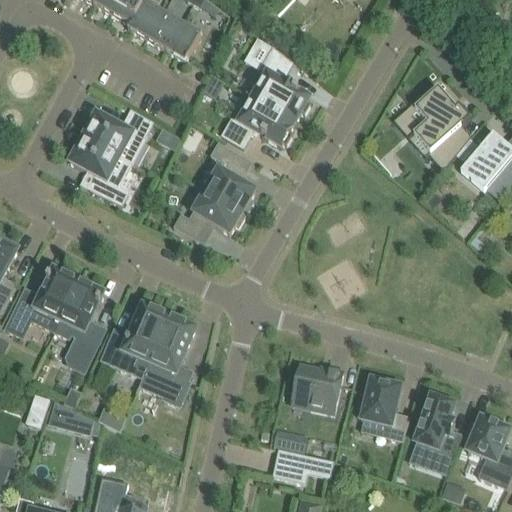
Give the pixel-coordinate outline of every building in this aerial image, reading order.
[(99,0),(78,0),(94,9),(99,0)] [(123,0),(99,0),(94,9),(112,20),(123,0)] [(140,0),(123,0),(113,20),(131,30),(129,34),(130,34),(147,4),(140,0)] [(194,9),(198,0),(190,0),(188,5),(194,9)] [(205,3),(199,0),(198,0),(194,9),(200,12),(205,3)] [(147,4),(130,34),(148,45),(164,17),(146,7),(148,4),(147,4)] [(167,56),(183,28),(164,17),(148,45),(167,56)] [(202,39),(183,28),(167,56),(186,67),(202,39)] [(274,54),(249,97),(296,128),(302,118),(305,120),(312,109),(308,107),(310,104),(300,98),(300,97),(283,87),(293,69),(274,54)] [(462,131),(471,123),(460,111),(457,113),(439,93),(416,114),(428,128),(415,140),(430,158),(428,159),(444,176),(472,142),(462,131)] [(296,128),(249,97),(223,141),(244,153),(254,136),(263,141),(262,142),(267,145),(267,144),(282,152),(284,149),(287,151),(294,140),(290,138),(296,128)] [(86,140),(84,143),(133,169),(146,145),(145,144),(154,127),(133,115),(123,131),(97,118),(92,130),(89,128),(83,139),(86,140)] [(507,150),(494,139),(462,178),(485,197),(487,195),(489,197),(500,184),(511,195),(511,194),(511,145),(507,150)] [(120,193),(133,169),(84,143),(83,146),(80,145),(74,155),(77,157),(71,168),(97,182),(90,194),(123,210),(129,198),(120,193)] [(232,182),(244,162),(219,148),(212,161),(223,168),(207,196),(247,220),(255,207),(251,205),(256,196),(232,182)] [(247,220),(207,196),(190,224),(182,220),(175,232),(196,244),(207,225),(231,239),(236,231),(240,233),(247,220)] [(18,256),(6,250),(8,248),(0,243),(0,318),(2,319),(18,290),(4,282),(18,256)] [(56,337),(80,287),(77,285),(79,282),(67,277),(65,280),(55,275),(51,283),(50,282),(48,287),(49,287),(41,302),(27,295),(7,335),(23,342),(32,325),(56,337)] [(84,285),(83,288),(80,287),(56,337),(70,344),(72,339),(78,342),(68,363),(70,371),(85,378),(106,335),(91,328),(100,311),(101,311),(103,307),(102,306),(105,299),(95,294),(96,291),(84,285)] [(144,383),(169,324),(144,313),(132,342),(116,335),(103,366),(144,383)] [(169,324),(144,383),(140,391),(165,402),(164,405),(181,412),(191,388),(189,387),(193,377),(180,372),(196,335),(169,324)] [(311,414),(335,419),(344,378),(330,375),(329,378),(301,372),(294,406),(312,410),(311,414)] [(404,447),(411,423),(396,419),(402,392),(400,391),(401,388),(388,385),(387,388),(372,385),(366,409),(363,408),(359,422),(363,423),(362,426),(391,433),(389,443),(404,447)] [(110,387),(103,402),(126,412),(132,397),(110,387)] [(72,393),(64,409),(75,414),(83,398),(72,393)] [(450,474),(450,473),(462,439),(451,435),(454,427),(450,426),(455,411),(451,409),(453,405),(438,400),(436,404),(432,402),(417,447),(432,453),(428,466),(450,474)] [(38,401),(33,415),(48,420),(53,406),(38,401)] [(100,428),(121,437),(127,424),(106,415),(100,428)] [(503,454),(511,436),(496,430),(498,426),(486,421),(485,425),(482,424),(479,432),(472,430),(467,440),(474,443),(469,456),(488,464),(480,483),(508,494),(511,484),(511,456),(510,455),(509,457),(503,454)] [(114,451),(102,448),(98,468),(109,470),(114,451)] [(279,455),(273,482),(307,489),(312,462),(279,455)] [(0,503),(9,477),(0,473),(0,503)] [(103,483),(96,511),(124,511),(127,500),(129,489),(103,483)]
